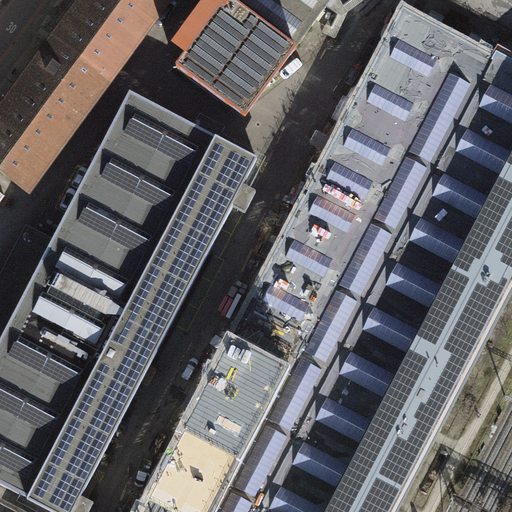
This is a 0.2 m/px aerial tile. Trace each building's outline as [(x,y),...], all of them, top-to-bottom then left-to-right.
[(110,80),(168,0),(84,0),(55,40),(110,80)] [(234,0),(231,4),(297,51),(334,0),(234,0)] [(511,0),(459,0),(511,28),(511,0)] [(297,51),(231,4),(180,72),(252,122),(300,53),(297,51)] [(396,511),(511,291),(511,66),(497,59),(496,62),(458,41),(441,32),(405,12),(143,511),(396,511)] [(450,16),(441,32),(458,41),(467,25),(450,16)] [(55,40),(0,114),(0,169),(29,191),(110,80),(55,40)] [(0,484),(28,499),(27,501),(48,511),(74,511),(258,162),(131,95),(54,241),(28,228),(0,280),(0,484)]
